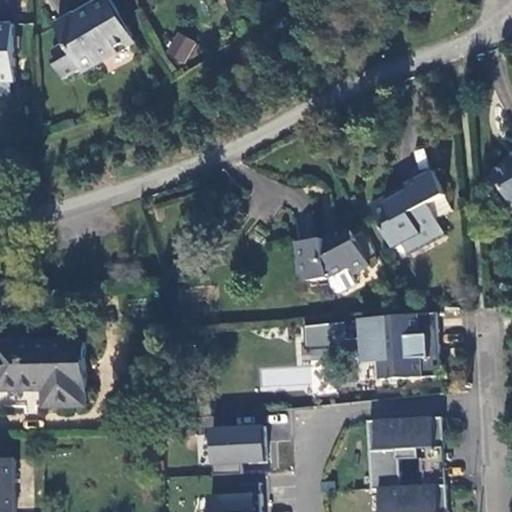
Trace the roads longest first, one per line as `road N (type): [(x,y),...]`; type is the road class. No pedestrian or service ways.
road 1 (residential): [(0,231),(197,165),(419,56),(463,44),(511,10)]
road 2 (unclassified): [(488,318),(500,511)]
